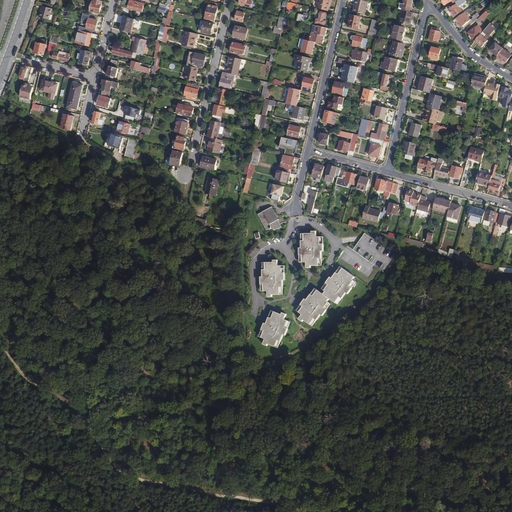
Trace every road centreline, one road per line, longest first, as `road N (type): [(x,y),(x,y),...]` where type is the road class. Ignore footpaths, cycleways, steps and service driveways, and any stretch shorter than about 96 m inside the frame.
road 1 (track): [(69,404),(86,418),(102,452),(143,481),(327,511)]
road 2 (residential): [(229,0),(184,175)]
road 3 (residential): [(428,0),(386,170)]
road 4 (residential): [(308,150),(343,0)]
road 5 (residential): [(386,170),(511,205)]
